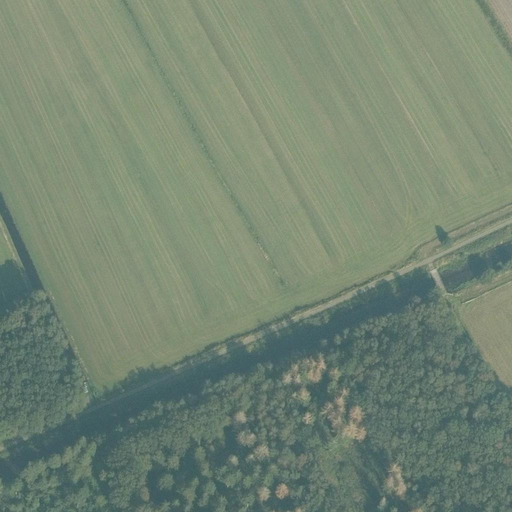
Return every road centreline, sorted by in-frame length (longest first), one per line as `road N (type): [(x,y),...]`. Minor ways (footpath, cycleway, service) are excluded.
road 1 (track): [(511,208),(428,247),(448,304)]
road 2 (track): [(511,419),(448,304)]
